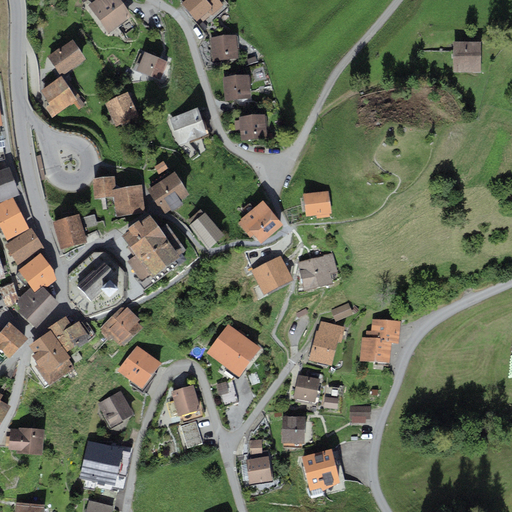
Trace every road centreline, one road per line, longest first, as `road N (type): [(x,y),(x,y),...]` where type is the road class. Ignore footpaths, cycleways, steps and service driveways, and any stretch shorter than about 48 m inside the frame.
road 1 (residential): [(241,511),(202,380),(183,366),(165,378),(143,427),(125,511)]
road 2 (unclassified): [(387,511),(372,465),(409,346),(438,315),(511,283)]
road 3 (tertiary): [(14,0),(18,106),(45,232)]
road 4 (residential): [(397,0),(332,78),(290,152),(260,160)]
road 5 (residential): [(260,160),(223,138),(183,24),(155,0)]
road 6 (residential): [(45,232),(28,223),(0,102)]
road 7 (tertiary): [(45,232),(61,298),(24,348)]
